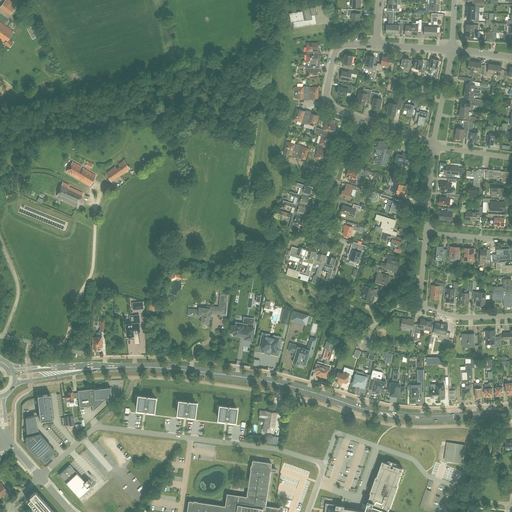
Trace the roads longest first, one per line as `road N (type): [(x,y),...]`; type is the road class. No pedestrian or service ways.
road 1 (primary): [(358,407),(250,379),(121,367)]
road 2 (track): [(274,7),(244,237)]
road 3 (unclassified): [(96,425),(279,449),(321,465)]
road 4 (primary): [(358,407),(412,420),(511,415)]
road 5 (primary): [(511,409),(424,414),(358,407)]
